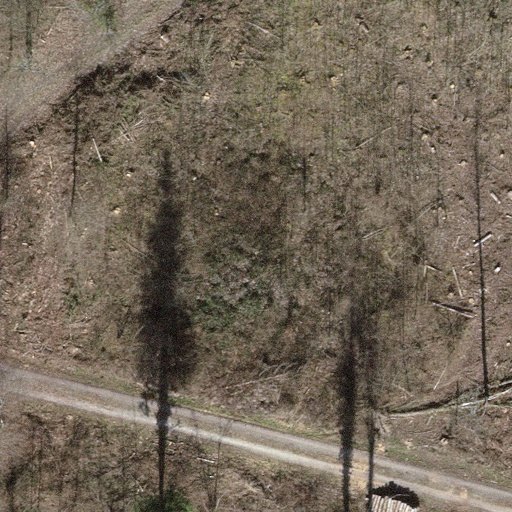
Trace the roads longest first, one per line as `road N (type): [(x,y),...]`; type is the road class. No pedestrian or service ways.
road 1 (track): [(0,381),(505,511)]
road 2 (track): [(0,73),(114,0)]
